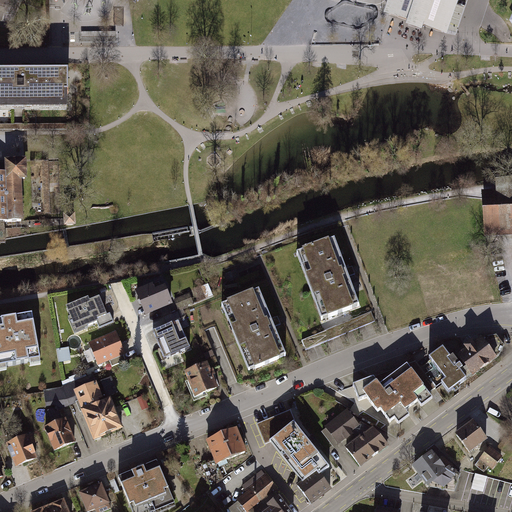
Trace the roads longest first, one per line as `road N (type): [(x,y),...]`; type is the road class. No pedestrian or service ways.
road 1 (residential): [(478,317),(389,343),(0,504)]
road 2 (tertiary): [(511,372),(359,487)]
road 3 (residential): [(496,511),(359,487)]
